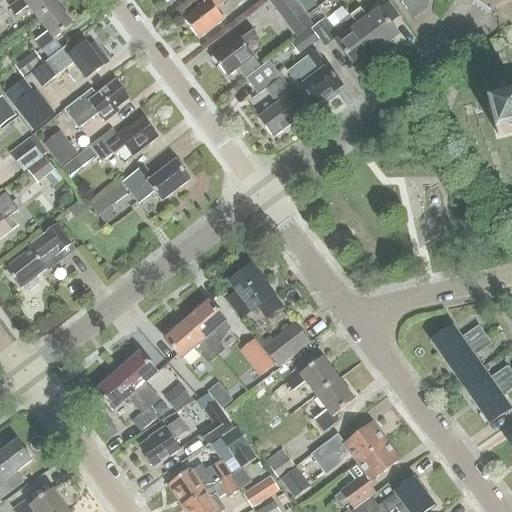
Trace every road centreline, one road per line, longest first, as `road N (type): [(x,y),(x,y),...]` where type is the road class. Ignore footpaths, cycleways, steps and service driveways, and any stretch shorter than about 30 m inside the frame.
road 1 (residential): [(262,195),(450,46),(488,0)]
road 2 (residential): [(23,375),(262,195)]
road 3 (residential): [(111,0),(262,195)]
road 4 (residential): [(361,326),(500,511)]
road 5 (unclassified): [(129,511),(23,375)]
road 6 (residential): [(262,195),(361,326)]
road 7 (residential): [(361,326),(393,305),(511,276)]
